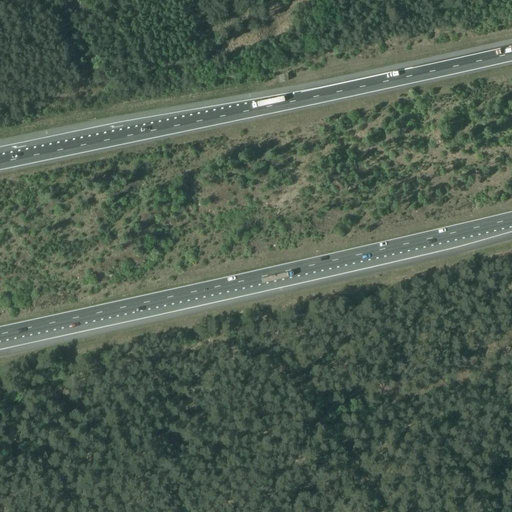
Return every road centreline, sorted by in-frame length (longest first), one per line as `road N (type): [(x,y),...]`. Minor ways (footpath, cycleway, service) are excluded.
road 1 (motorway): [(0,334),(511,219)]
road 2 (motorway): [(511,54),(0,162)]
